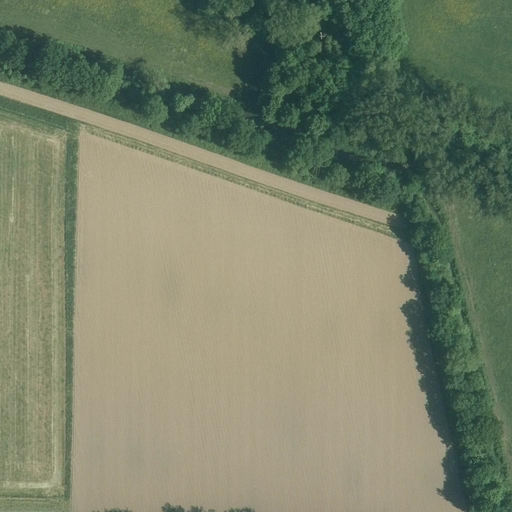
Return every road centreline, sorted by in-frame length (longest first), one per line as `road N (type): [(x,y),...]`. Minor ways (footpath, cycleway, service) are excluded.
road 1 (track): [(376,153),(409,169),(416,186),(490,511)]
road 2 (track): [(376,153),(356,144),(374,74),(370,0)]
